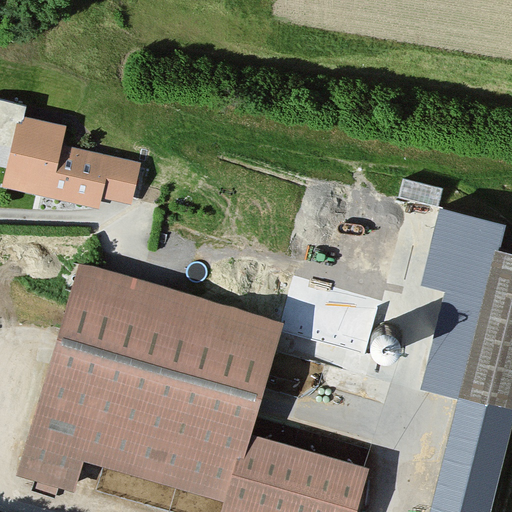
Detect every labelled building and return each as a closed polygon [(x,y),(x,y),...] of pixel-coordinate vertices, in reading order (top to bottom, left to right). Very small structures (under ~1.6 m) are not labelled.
[(71,126),(22,114),(5,183),(106,207),(108,196),(137,203),(146,166),(66,148),(71,126)] [(498,215),(441,202),(424,275),(450,281),(426,382),(459,389),(430,511),(481,511),(511,380),(511,250),(491,246),(498,215)] [(293,320),(89,261),(27,475),(83,491),(93,458),(240,501),(261,432),(293,320)] [(385,349),(390,349),(395,347),(399,343),(402,339),(403,334),(402,328),(400,323),(396,320),(391,318),(386,317),(380,318),(376,321),(373,325),(371,330),(371,336),(373,340),(376,345),(380,347),(385,349)] [(261,432),(240,501),(237,511),(365,511),(379,466),(261,432)]
